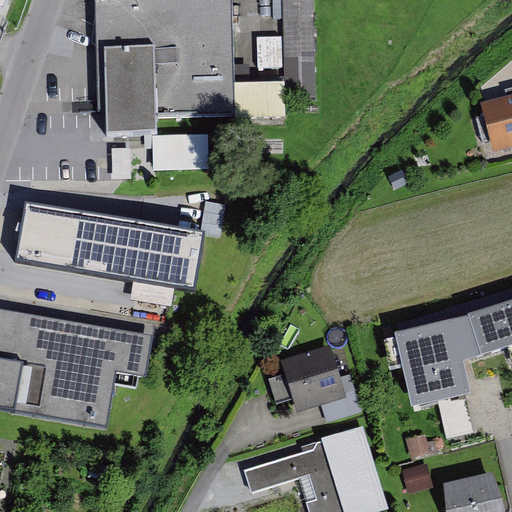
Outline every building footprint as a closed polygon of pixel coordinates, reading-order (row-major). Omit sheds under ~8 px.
[(0,0),(0,11),(9,15),(14,0),(0,0)] [(290,115),(289,98),(320,97),(317,0),(284,0),(287,86),(234,88),(232,0),(97,3),(100,119),(107,119),(107,139),(156,138),(155,118),(290,115)] [(481,108),(495,156),(511,150),(511,88),(506,90),(509,100),(481,108)] [(210,237),(32,205),(22,263),(200,294),(210,237)] [(466,367),(511,352),(511,301),(456,320),(466,367)] [(0,409),(112,428),(121,373),(151,378),(157,339),(5,314),(0,341),(0,409)] [(466,367),(456,320),(397,332),(414,410),(472,398),(466,367)] [(356,379),(340,384),(330,350),(283,364),(298,416),(325,408),(330,423),(366,413),(356,379)] [(450,439),(485,436),(483,402),(447,404),(450,439)] [(254,496),(314,478),(321,501),(309,505),(310,511),(375,511),(388,508),(365,429),(305,447),(307,453),(247,471),(254,496)] [(499,511),(493,481),(452,490),(456,511),(499,511)]
